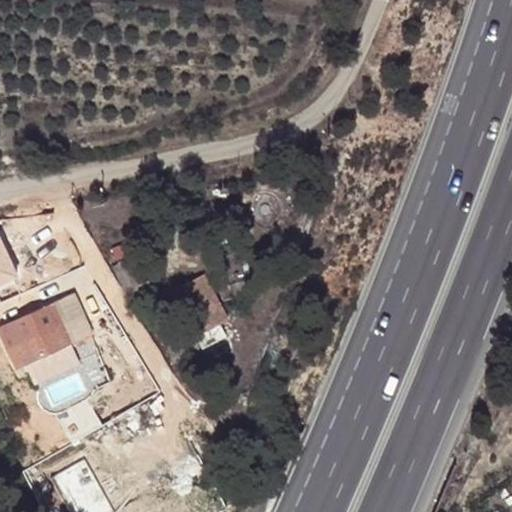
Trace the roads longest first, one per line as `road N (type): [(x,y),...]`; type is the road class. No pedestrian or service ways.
road 1 (motorway): [(511,9),(430,240),(314,511)]
road 2 (residential): [(379,0),(345,82),(288,131),(228,152),(0,192)]
road 3 (motorway): [(385,511),(511,200)]
